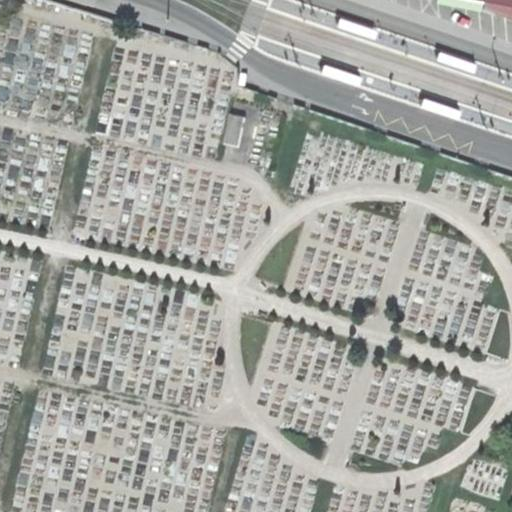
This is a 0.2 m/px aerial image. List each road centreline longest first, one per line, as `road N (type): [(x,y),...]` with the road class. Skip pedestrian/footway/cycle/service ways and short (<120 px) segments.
road 1 (residential): [(148,0),(313,86),(511,153)]
road 2 (residential): [(511,64),(320,0)]
